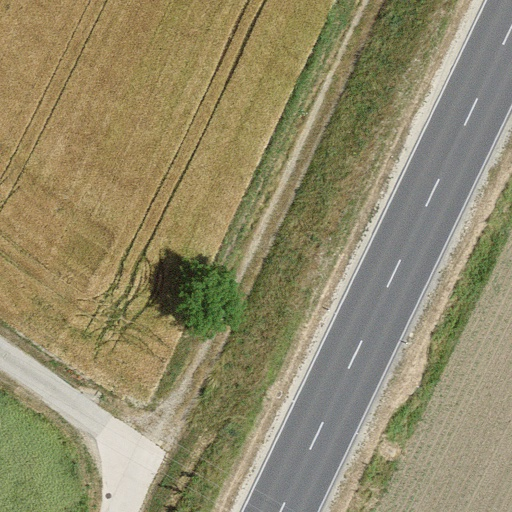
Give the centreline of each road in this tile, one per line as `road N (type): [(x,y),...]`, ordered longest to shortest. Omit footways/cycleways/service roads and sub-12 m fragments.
road 1 (primary): [(277,511),(511,22)]
road 2 (track): [(130,450),(165,421),(220,342),(380,0)]
road 3 (residential): [(0,359),(130,450)]
